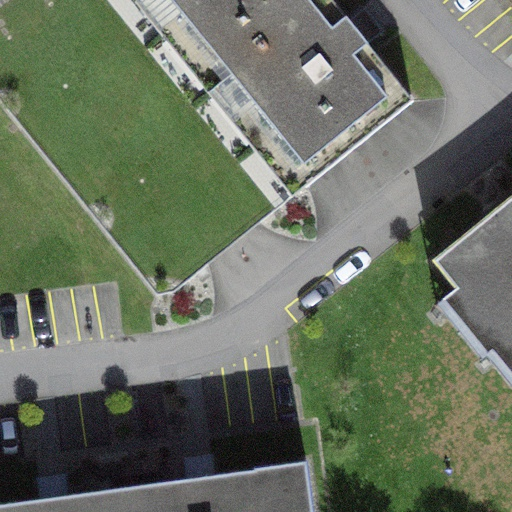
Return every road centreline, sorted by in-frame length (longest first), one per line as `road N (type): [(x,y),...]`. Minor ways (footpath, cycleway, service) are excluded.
road 1 (residential): [(500,94),(315,287),(0,328)]
road 2 (residential): [(424,0),(500,94)]
